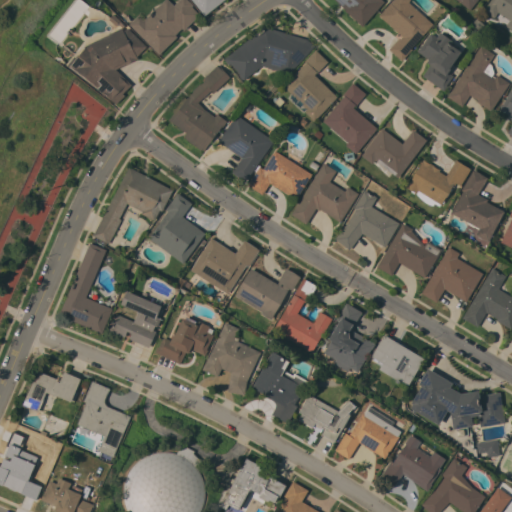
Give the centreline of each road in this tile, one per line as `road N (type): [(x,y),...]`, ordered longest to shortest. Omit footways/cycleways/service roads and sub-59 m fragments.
road 1 (tertiary): [(267,0),(176,73),(129,128),(97,179),(0,396)]
road 2 (residential): [(129,128),(245,215),(511,381)]
road 3 (residential): [(28,330),(171,393),(325,473),(380,511)]
road 4 (residential): [(300,0),(382,79),(511,167)]
